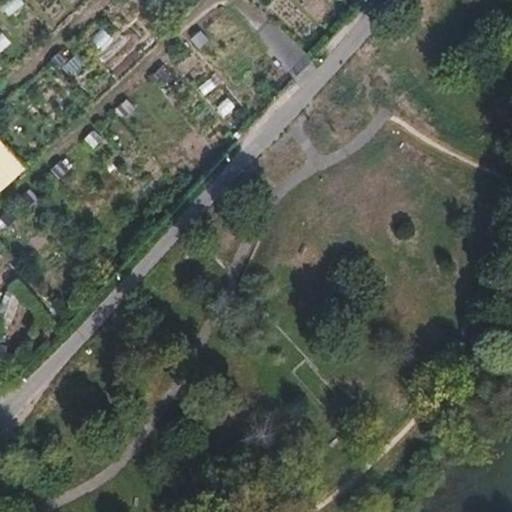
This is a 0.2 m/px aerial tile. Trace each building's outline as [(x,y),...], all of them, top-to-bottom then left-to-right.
[(23,0),(4,0),(2,1),(8,15),(26,7),(23,0)] [(291,74),(307,63),(275,20),(259,32),(291,74)] [(0,51),(13,44),(5,30),(0,33),(0,51)] [(91,38),(98,52),(114,43),(107,30),(91,38)] [(78,54),(64,69),(74,79),(88,63),(78,54)] [(0,196),(34,170),(0,137),(0,196)] [(247,178),(240,184),(244,188),(251,182),(247,178)]
